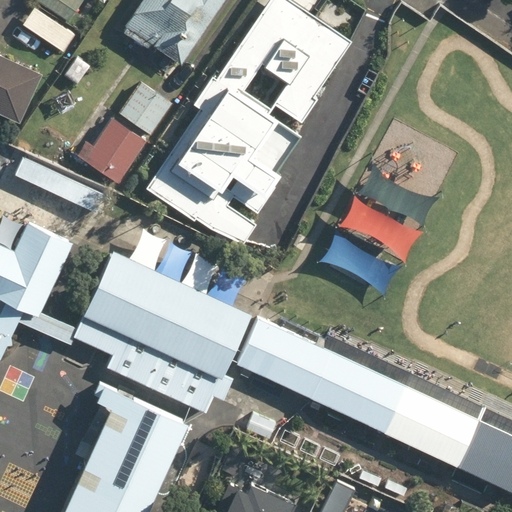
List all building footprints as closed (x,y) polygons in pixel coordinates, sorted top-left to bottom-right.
[(83,0),(37,0),(69,22),(83,0)] [(220,0),(136,0),(117,28),(174,67),(220,0)] [(267,112),(274,102),(300,121),(316,98),(311,94),(349,40),(290,0),(267,0),(213,79),(208,75),(189,103),(198,109),(143,188),(190,220),(195,214),(238,244),(253,222),(224,202),(230,193),(255,210),(272,185),(268,181),(275,171),(271,168),(296,133),(267,112)] [(74,32),(32,5),(20,25),(62,51),(74,32)] [(39,71),(0,53),(0,114),(17,122),(39,71)] [(172,102),(140,78),(115,111),(147,135),(172,102)] [(86,139),(75,155),(114,182),(144,138),(110,115),(91,143),(86,139)] [(101,190),(0,142),(0,166),(91,210),(101,190)] [(419,224),(434,196),(372,164),(358,193),(419,224)] [(402,255),(416,227),(355,195),(340,223),(402,255)] [(0,358),(15,366),(75,240),(25,217),(10,247),(0,242),(0,358)] [(382,290),(397,262),(335,230),(320,258),(382,290)] [(250,312),(110,246),(64,342),(204,408),(250,312)] [(511,435),(255,316),(233,364),(511,493),(511,435)] [(106,408),(58,511),(140,511),(183,420),(98,381),(90,400),(106,408)] [(288,511),(293,499),(233,474),(217,511),(288,511)]
